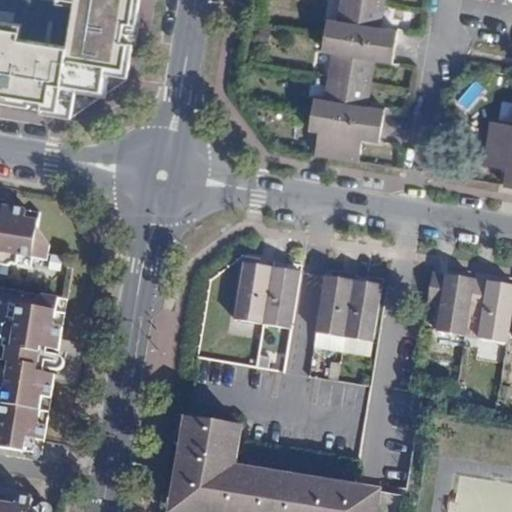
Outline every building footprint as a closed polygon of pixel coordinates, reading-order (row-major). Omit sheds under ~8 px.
[(126,80),(139,0),(58,0),(58,3),(76,6),(69,47),(20,39),(23,25),(0,21),(0,105),(72,117),(126,80)] [(328,18),(325,34),(396,46),(398,30),(381,27),(385,3),(363,0),(340,0),(337,20),(328,18)] [(329,75),(372,82),(376,59),(393,61),(396,46),(325,34),(322,50),(332,51),(329,75)] [(315,98),(312,113),(382,124),(385,109),(368,106),(372,82),(329,75),(325,99),(315,98)] [(319,130),(315,155),(359,162),(363,137),(380,140),(382,124),(312,113),(309,129),(319,130)] [(511,183),(511,186),(511,191),(511,190),(511,128),(497,126),(490,169),(511,173),(511,183)] [(0,262),(16,265),(18,258),(32,260),(48,262),(50,245),(37,226),(38,220),(24,218),(25,209),(2,206),(0,221),(0,262)] [(24,218),(38,220),(39,212),(25,209),(24,218)] [(18,258),(16,265),(30,268),(32,260),(18,258)] [(273,272),(274,268),(245,263),(245,268),(273,272)] [(264,325),(273,272),(245,268),(236,320),(264,325)] [(302,272),(274,268),(273,272),(301,277),(302,272)] [(301,277),(273,272),(264,325),(293,330),(301,277)] [(446,276),(433,274),(430,294),(428,305),(433,306),(431,317),(438,319),(436,332),(466,337),(470,313),(475,285),(445,280),(446,276)] [(476,280),(446,276),(445,280),(475,285),(476,280)] [(354,286),(355,281),(327,277),(326,281),(354,286)] [(476,280),(475,285),(470,313),(482,315),(478,339),(508,344),(511,320),(511,291),(486,287),(487,282),(476,280)] [(354,286),(326,281),(317,334),(346,338),(354,286)] [(383,286),(355,281),(354,286),(383,290),(383,286)] [(511,286),(487,282),(486,287),(511,291),(511,286)] [(383,290),(354,286),(346,338),(374,343),(383,290)] [(27,308),(18,306),(15,321),(7,319),(2,348),(11,349),(8,364),(0,362),(0,391),(4,392),(0,414),(0,447),(25,452),(27,440),(44,443),(47,426),(38,425),(42,399),(51,400),(55,376),(38,373),(42,349),(58,352),(62,328),(53,327),(56,312),(59,298),(41,295),(27,308)] [(15,321),(18,306),(9,305),(7,319),(15,321)] [(65,314),(56,312),(53,327),(62,328),(65,314)] [(11,349),(2,348),(0,361),(0,362),(8,364),(11,349)] [(47,426),(51,400),(42,399),(38,425),(47,426)] [(190,417),(189,417),(184,447),(194,449),(191,465),(188,483),(186,498),(195,500),(193,509),(206,511),(212,511),(271,511),(278,475),(251,470),(250,478),(235,476),(236,468),(229,467),(231,453),(238,455),(243,426),(190,417)] [(191,465),(181,463),(178,481),(188,483),(191,465)] [(279,511),(285,476),(278,475),(271,511),(279,511)] [(368,511),(369,510),(360,508),(361,499),(353,498),(345,497),(326,493),(311,491),(313,480),(285,476),(279,511),(368,511)] [(345,497),(347,486),(327,483),(326,493),(345,497)] [(0,511),(30,511),(32,499),(16,497),(15,505),(0,502),(0,511)]
